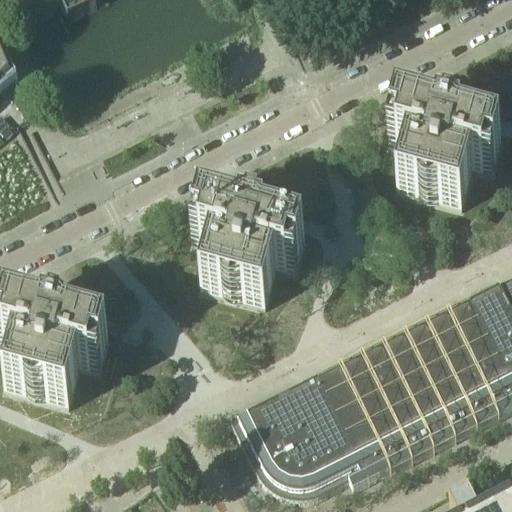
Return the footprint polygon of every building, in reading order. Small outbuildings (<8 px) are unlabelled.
[(89,0),(56,0),(67,24),(94,11),(89,0)] [(0,93),(9,85),(0,63),(0,93)] [(396,198),(461,215),(471,176),(491,181),(500,148),(460,137),(463,126),(439,119),(436,130),(396,119),(387,153),(406,158),(396,198)] [(0,134),(0,141),(3,145),(15,134),(9,127),(0,134)] [(210,257),(199,297),(264,315),(275,275),(295,280),(304,247),(264,236),(267,225),(242,219),(239,229),(200,219),(191,252),(210,257)] [(352,497),(511,416),(511,290),(231,433),(256,483),(264,493),(272,501),(284,507),(288,508),(293,509),(299,509),(303,509),(321,504),(348,490),(352,497)] [(0,329),(0,352),(14,357),(3,396),(68,414),(79,374),(98,380),(107,346),(68,335),(71,325),(46,318),(43,329),(3,318),(0,329)]
